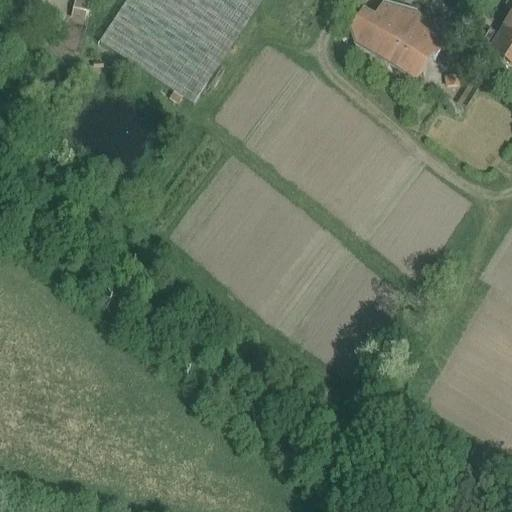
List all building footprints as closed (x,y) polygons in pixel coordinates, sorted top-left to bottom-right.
[(130,0),(100,45),(173,93),(169,100),(178,106),(183,100),(192,106),(260,0),(130,0)] [(75,1),(71,16),(85,19),(89,4),(75,1)] [(434,62),(446,43),(415,16),(416,13),(383,4),(373,19),(362,12),(349,34),(354,50),(367,58),(369,56),(384,64),(400,74),(415,85),(430,59),(434,62)] [(511,72),(511,12),(486,56),(511,72)] [(80,59),(88,42),(76,37),(69,54),(80,59)] [(446,114),(433,136),(499,173),(511,149),(511,111),(486,97),(469,127),(446,114)]
